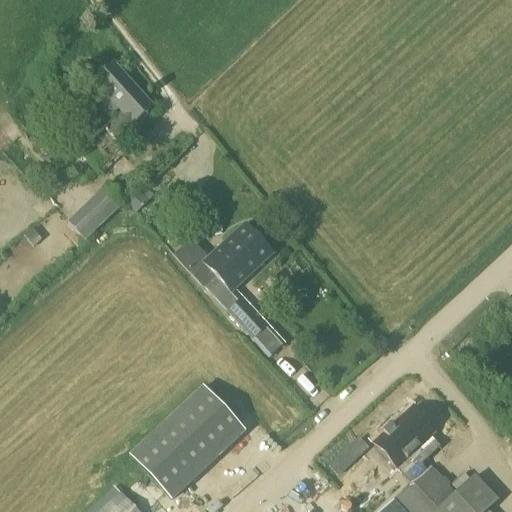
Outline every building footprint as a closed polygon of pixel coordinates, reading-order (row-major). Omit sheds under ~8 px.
[(106,128),(82,151),(104,174),(127,152),(117,141),(153,109),(114,65),(94,83),(122,113),(106,128)] [(112,186),(69,226),(84,242),(128,202),(112,186)] [(139,195),(129,204),(137,213),(147,204),(139,195)] [(190,241),(174,257),(200,285),(203,289),(204,288),(216,277),(257,239),(245,226),(204,265),(202,263),(206,258),(200,251),(190,241)] [(216,277),(204,288),(250,337),(264,324),(264,323),(242,300),(240,302),(231,293),(233,292),(272,255),(257,240),(257,239),(216,277)] [(203,390),(130,458),(170,502),(244,434),(203,390)] [(411,412),(374,446),(396,470),(389,477),(400,488),(409,480),(412,483),(412,484),(430,467),(433,464),(419,449),(433,436),(411,412)] [(359,440),(331,466),(338,474),(366,447),(359,440)] [(487,511),(498,503),(484,487),(475,478),(467,486),(457,495),(448,486),(430,467),(412,484),(381,511),(487,511)] [(136,511),(122,496),(103,511),(136,511)]
